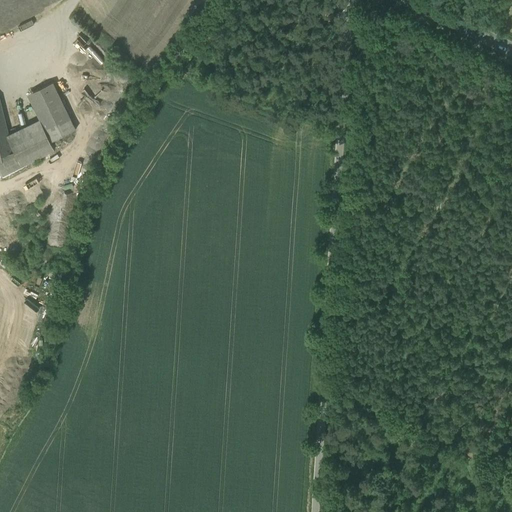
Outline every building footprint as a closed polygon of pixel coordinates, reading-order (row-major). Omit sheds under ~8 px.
[(18,35),(42,23),(40,18),(16,30),(18,35)] [(94,46),(85,54),(95,66),(104,58),(94,46)] [(87,76),(94,84),(98,80),(91,72),(87,76)] [(76,128),(53,81),(35,90),(48,117),(41,121),(51,141),(76,128)] [(0,100),(0,154),(13,151),(9,137),(0,100)] [(41,121),(9,137),(13,151),(0,154),(0,169),(2,174),(55,149),(51,141),(41,121)]
